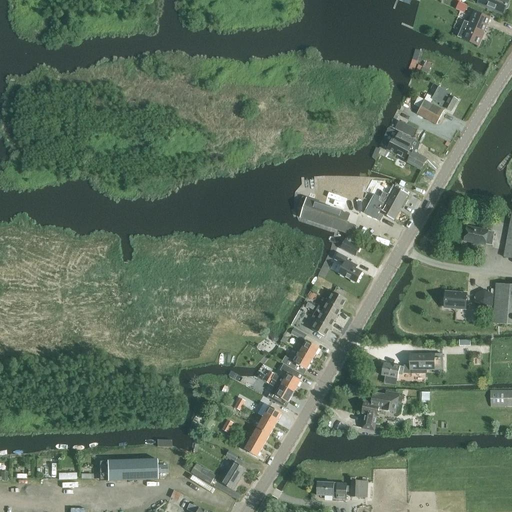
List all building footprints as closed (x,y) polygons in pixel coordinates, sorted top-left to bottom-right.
[(479,0),(478,4),(504,15),(506,10),(508,9),(510,5),(509,3),(510,0),(479,0)] [(459,3),(457,9),(465,12),(468,6),(459,3)] [(481,38),(489,19),(474,12),(462,39),(479,46),(482,38),(481,38)] [(433,66),(426,63),(421,74),(428,77),(433,66)] [(428,95),(425,100),(418,97),(414,105),(420,108),(417,114),(437,125),(445,109),(452,112),(458,100),(450,96),(451,94),(439,87),(433,98),(428,95)] [(421,171),(427,160),(414,154),(419,144),(399,134),(398,135),(388,130),(384,139),(391,143),(387,152),(403,159),(408,161),(407,164),(421,171)] [(394,188),(390,196),(384,192),(379,201),(379,202),(385,205),(381,212),(395,220),(408,195),(394,188)] [(350,215),(335,210),(336,208),(375,219),(379,202),(379,201),(341,190),(339,196),(329,193),(325,205),(303,197),(300,207),(304,209),(301,218),(352,235),(355,226),(347,223),(350,215)] [(354,233),(370,238),(373,231),(357,226),(354,233)] [(493,246),(495,232),(467,227),(464,242),(485,246),(486,245),(493,246)] [(360,247),(346,240),(341,248),(356,256),(360,247)] [(335,260),(344,265),(339,274),(357,284),(362,273),(356,269),(357,266),(347,261),(348,259),(339,254),(335,260)] [(511,325),(511,285),(496,284),(493,324),(511,325)] [(450,304),(471,306),(472,291),(451,290),(450,304)] [(321,296),(313,291),(310,297),(318,302),(321,296)] [(328,302),(341,310),(347,300),(334,292),(328,302)] [(336,319),(341,310),(328,302),(323,311),(336,319)] [(336,319),(323,311),(318,309),(313,317),(314,318),(314,319),(331,328),(336,319)] [(312,337),(315,332),(325,338),(331,328),(314,319),(311,323),(315,325),(313,328),(299,320),(294,327),(312,337)] [(306,336),(294,329),(291,334),(304,341),(306,336)] [(301,352),(313,360),(319,348),(307,341),(304,347),(300,345),(297,350),(301,352)] [(284,364),(304,376),(307,371),(313,360),(301,352),(295,361),(286,356),(282,363),(284,364)] [(399,373),(403,373),(415,374),(415,371),(444,370),(444,354),(410,355),(410,368),(404,368),(385,364),(384,369),(382,370),(381,373),(383,374),(382,376),(386,377),(384,383),(397,386),(398,379),(399,373)] [(275,373),(275,375),(270,372),(267,377),(282,385),(295,392),(301,381),(304,376),(284,364),(280,371),(288,375),(285,379),(275,373)] [(295,392),(282,385),(267,377),(265,381),(275,387),(271,394),(288,403),(295,392)] [(237,397),(238,390),(213,386),(212,393),(237,397)] [(246,388),(242,394),(253,401),(257,394),(246,388)] [(511,390),(491,391),(491,407),(511,407),(511,390)] [(420,402),(430,403),(430,392),(421,392),(420,402)] [(363,429),(375,430),(379,410),(396,413),(399,401),(402,402),(403,397),(374,393),(372,402),(365,402),(363,417),(365,417),(363,429)] [(257,405),(247,399),(244,406),(254,411),(257,405)] [(270,407),(264,418),(276,425),(282,414),(270,407)] [(216,422),(209,417),(204,425),(211,429),(216,422)] [(257,429),(270,436),(276,425),(264,418),(257,429)] [(257,429),(251,440),(264,447),(270,436),(257,429)] [(257,458),(264,447),(251,440),(245,451),(257,458)] [(226,457),(235,462),(238,457),(230,451),(226,457)] [(107,482),(158,480),(157,460),(107,462),(107,482)] [(19,477),(27,478),(28,463),(19,462),(19,477)] [(197,463),(191,472),(210,485),(216,476),(197,463)] [(237,484),(245,470),(234,463),(222,483),(233,490),(233,489),(234,490),(238,485),(237,484)] [(159,465),(159,472),(168,472),(168,464),(159,465)] [(352,487),(347,487),(347,484),(318,483),(317,496),(334,497),(334,499),(346,499),(347,493),(351,493),(351,497),(367,497),(368,482),(352,481),(352,487)] [(172,497),(181,500),(183,493),(174,490),(172,497)]
